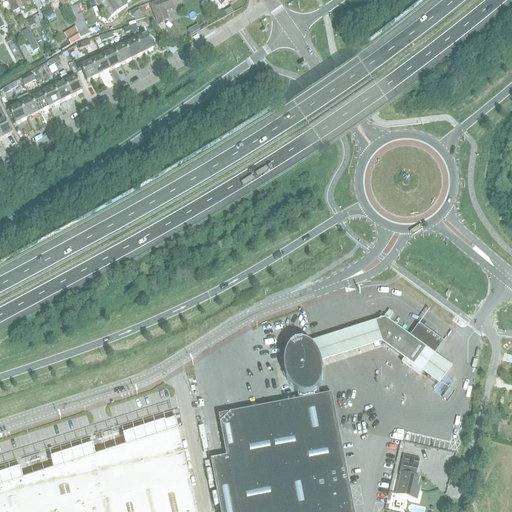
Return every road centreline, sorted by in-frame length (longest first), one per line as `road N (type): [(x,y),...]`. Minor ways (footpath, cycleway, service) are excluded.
road 1 (motorway): [(0,314),(263,168),(499,0)]
road 2 (motorway): [(452,0),(296,116),(0,285)]
road 3 (motorway): [(0,377),(200,300),(364,206)]
road 4 (unclassified): [(0,426),(156,373),(241,320),(331,284)]
road 5 (motorway): [(292,31),(0,232)]
road 6 (residential): [(0,168),(238,25)]
road 7 (unclassified): [(455,511),(495,356),(490,330),(475,321),(511,281)]
road 8 (secondary): [(370,146),(292,31)]
